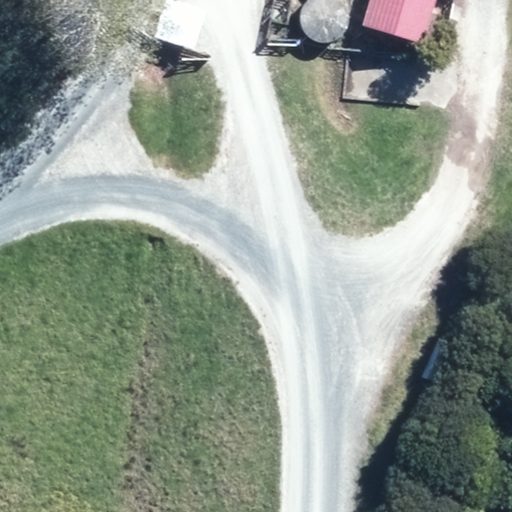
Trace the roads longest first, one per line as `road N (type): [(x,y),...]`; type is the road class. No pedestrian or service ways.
road 1 (track): [(321,511),(307,283),(197,206),(59,143),(164,0)]
road 2 (track): [(307,283),(234,30),(213,0)]
